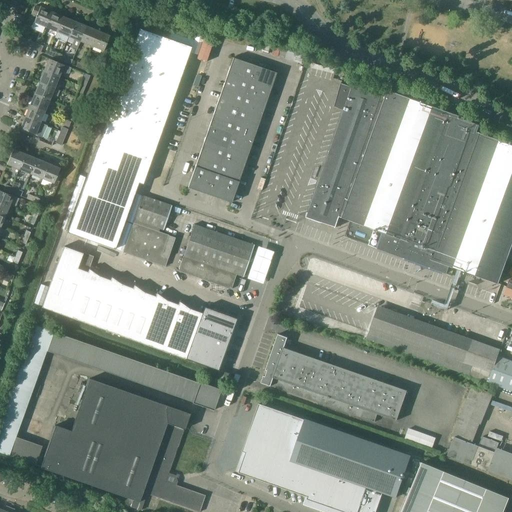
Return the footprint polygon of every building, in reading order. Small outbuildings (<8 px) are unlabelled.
[(45,27),(51,12),(39,7),(33,22),(45,27)] [(56,32),(62,17),(51,12),(45,27),(56,32)] [(68,36),(74,21),(62,17),(56,32),(68,36)] [(76,49),(79,41),(85,26),(74,21),(68,36),(74,39),(70,47),(76,49)] [(90,46),(97,31),(85,26),(79,41),(90,46)] [(141,184),(190,46),(139,28),(66,232),(114,249),(137,183),(141,184)] [(102,51),(108,36),(97,31),(90,46),(102,51)] [(29,47),(32,41),(19,36),(17,42),(29,47)] [(40,52),(42,46),(32,41),(29,47),(40,52)] [(284,59),(285,57),(288,47),(281,45),(278,56),(278,57),(284,59)] [(58,59),(60,55),(48,50),(47,54),(58,59)] [(69,64),(71,60),(60,55),(58,59),(69,64)] [(248,79),(253,65),(233,58),(228,72),(248,79)] [(68,73),(70,68),(48,59),(43,69),(58,76),(60,70),(68,73)] [(271,87),(276,73),(253,65),(248,79),(271,87)] [(54,87),(58,76),(43,69),(39,81),(54,87)] [(244,93),(248,79),(228,72),(223,86),(244,93)] [(84,88),(89,76),(83,73),(81,80),(82,80),(80,86),(84,88)] [(266,101),(271,87),(248,79),(244,93),(266,101)] [(56,96),(58,90),(53,88),(54,87),(39,81),(34,93),(49,99),(51,93),(56,96)] [(352,86),(344,84),(340,83),(334,106),(344,109),(307,214),(306,213),(305,215),(306,216),(335,227),(339,216),(350,220),(344,236),(446,273),(449,266),(498,284),(511,245),(511,145),(477,132),(480,125),(464,119),(465,117),(388,89),(386,96),(353,84),(352,86)] [(79,99),(84,88),(80,86),(75,97),(79,99)] [(266,101),(244,93),(223,86),(218,99),(239,107),(262,115),(266,101)] [(44,110),(49,99),(34,93),(29,104),(44,110)] [(234,120),(239,107),(218,99),(214,113),(234,120)] [(44,125),(45,124),(40,121),(44,110),(29,104),(24,117),(44,125)] [(257,128),(262,115),(239,107),(234,120),(257,128)] [(230,134),(234,120),(214,113),(209,126),(230,134)] [(43,128),(44,125),(24,117),(19,128),(34,135),(38,125),(43,128)] [(252,142),(257,128),(234,120),(230,134),(252,142)] [(225,147),(230,134),(209,126),(204,140),(225,147)] [(60,146),(65,134),(67,130),(61,127),(59,131),(54,143),(60,146)] [(247,155),(252,142),(230,134),(225,147),(247,155)] [(220,161),(225,147),(204,140),(199,154),(220,161)] [(243,169),(247,155),(225,147),(220,161),(243,169)] [(18,169),(25,154),(13,149),(7,164),(18,169)] [(30,174),(37,159),(25,154),(18,169),(30,174)] [(216,175),(220,161),(199,154),(195,167),(209,172),(216,175)] [(42,179),(48,164),(37,159),(30,174),(42,179)] [(238,182),(243,169),(220,161),(216,175),(223,177),(238,182)] [(52,183),(59,168),(48,164),(42,179),(52,183)] [(202,192),(209,172),(195,167),(188,187),(202,192)] [(216,197),(223,177),(216,175),(209,172),(202,192),(216,197)] [(231,202),(238,182),(223,177),(216,197),(231,202)] [(18,199),(0,191),(0,203),(8,207),(9,204),(15,207),(18,199)] [(158,232),(159,229),(163,230),(171,206),(171,205),(159,201),(143,195),(142,196),(122,252),(164,267),(165,267),(168,259),(167,258),(162,257),(169,236),(158,232)] [(0,215),(4,217),(8,207),(0,203),(0,215)] [(243,277),(253,246),(193,225),(177,272),(230,290),(236,275),(243,277)] [(274,252),(258,246),(247,280),(263,285),(274,252)] [(62,247),(41,308),(184,359),(185,359),(190,346),(194,333),(199,320),(202,313),(189,308),(180,302),(179,301),(179,302),(178,304),(177,304),(166,300),(157,294),(156,293),(156,294),(155,296),(144,292),(135,285),(134,285),(134,286),(133,288),(132,288),(121,284),(112,277),(111,278),(110,281),(109,280),(98,276),(88,270),(93,256),(82,252),(82,254),(65,248),(62,247)] [(10,281),(12,276),(5,273),(3,278),(10,281)] [(237,319),(226,315),(215,311),(204,307),(202,313),(199,320),(222,328),(232,332),(237,319)] [(448,318),(449,314),(444,312),(443,316),(441,316),(438,325),(445,327),(448,318)] [(232,332),(222,328),(199,320),(194,333),(217,342),(227,345),(232,332)] [(135,360),(35,326),(22,361),(0,423),(0,451),(2,452),(36,464),(42,446),(17,437),(47,351),(74,360),(193,403),(192,403),(214,411),(221,390),(200,383),(199,383),(135,360)] [(227,345),(217,342),(194,333),(190,346),(222,358),(223,358),(227,345)] [(322,360),(283,348),(284,346),(285,347),(286,344),(285,343),(287,337),(278,334),(278,335),(270,359),(269,360),(266,370),(268,371),(266,377),(264,376),(261,383),(271,386),(276,387),(375,422),(378,414),(397,420),(405,398),(407,390),(323,361),(322,360)] [(222,360),(223,358),(222,358),(190,346),(185,359),(218,371),(219,369),(222,361),(222,360)] [(490,372),(487,382),(496,386),(511,391),(511,361),(498,356),(492,373),(490,372)] [(228,382),(231,375),(224,372),(222,379),(228,382)] [(184,430),(185,428),(190,414),(189,414),(90,380),(86,393),(82,403),(72,432),(56,426),(48,449),(41,468),(133,501),(131,506),(140,510),(146,493),(159,498),(198,511),(199,511),(205,496),(166,482),(184,430)] [(511,453),(497,448),(499,443),(483,436),(479,446),(472,444),(477,432),(480,424),(481,424),(493,394),(494,393),(472,385),(471,386),(452,436),(455,437),(447,455),(511,479),(511,453)] [(409,457),(260,405),(244,451),(247,452),(240,472),(308,496),(306,501),(316,505),(317,502),(327,505),(326,507),(339,511),(376,511),(383,491),(396,496),(409,457)] [(432,448),(436,437),(408,427),(405,438),(432,448)] [(503,511),(509,498),(422,463),(402,511),(503,511)]
